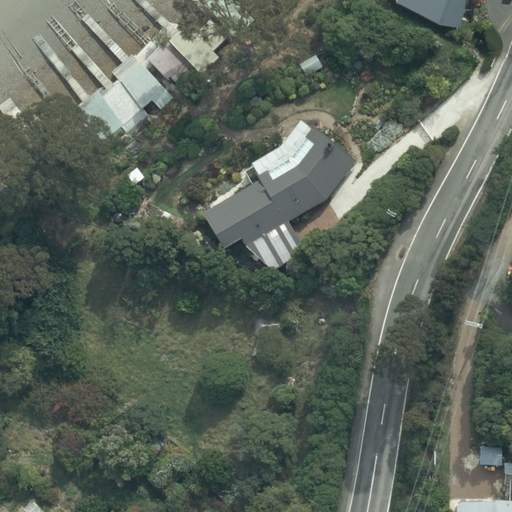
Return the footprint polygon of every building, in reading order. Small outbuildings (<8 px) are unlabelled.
[(256,24),(232,0),(217,0),(205,10),(234,42),(256,24)] [(232,0),(256,24),(259,27),(278,12),(265,0),(232,0)] [(408,0),(463,23),(467,0),(408,0)] [(191,33),(172,51),(197,74),(210,61),(215,66),(234,47),(212,27),(199,41),(191,33)] [(165,49),(149,65),(168,83),(172,79),(181,87),(192,76),(165,49)] [(122,87),(146,115),(156,106),(162,114),(174,103),(143,69),(122,87)] [(146,115),(122,87),(105,102),(99,95),(75,116),(95,139),(100,135),(107,143),(123,128),(127,132),(146,115)] [(256,192),(207,223),(229,258),(245,248),(249,254),(275,276),(308,257),(292,228),(328,205),(357,166),(317,136),(316,138),(304,129),(284,155),(255,172),(247,177),(256,192)] [(280,319),(256,319),(256,339),(261,339),(260,362),(279,363),(280,319)] [(482,450),(482,470),(504,470),(504,450),(482,450)] [(187,475),(170,458),(158,472),(165,479),(157,488),(166,496),(187,475)]
